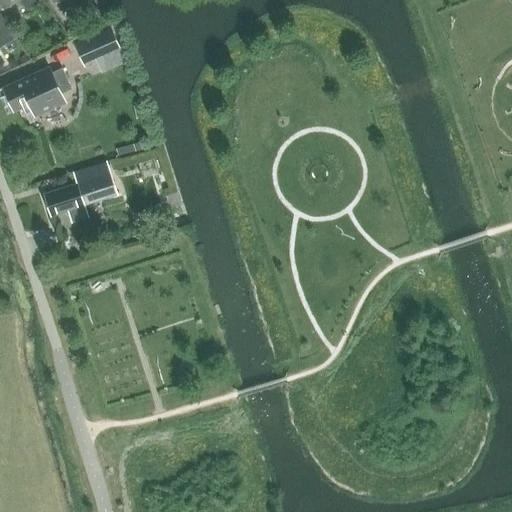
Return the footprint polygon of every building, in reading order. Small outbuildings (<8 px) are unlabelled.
[(19,0),(26,11),(42,0),(0,0),(0,3),(3,9),(16,0),(19,0)] [(100,8),(97,10),(104,21),(107,19),(112,16),(105,5),(100,8)] [(0,47),(15,37),(0,13),(0,47)] [(86,66),(123,49),(112,25),(75,42),(86,66)] [(61,93),(71,89),(61,67),(32,81),(29,75),(3,87),(13,110),(29,103),(35,115),(65,102),(61,93)] [(51,215),(67,210),(70,222),(86,217),(83,205),(82,202),(104,195),(96,168),(80,173),(83,181),(44,193),(51,215)]
